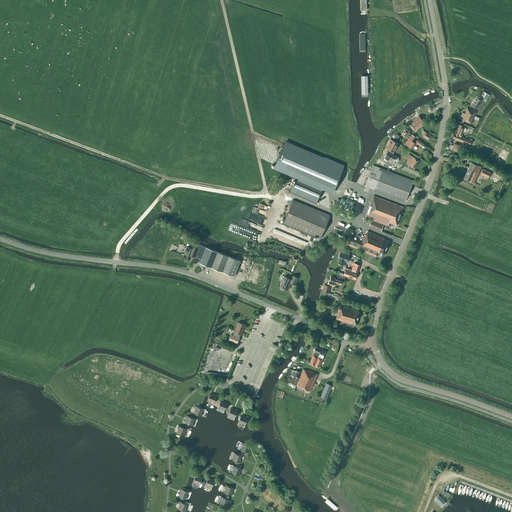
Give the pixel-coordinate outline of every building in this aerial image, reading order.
[(477,95),(474,100),(482,106),(484,102),(485,102),(490,95),(484,91),(480,96),(482,98),(482,99),(477,95)] [(479,110),(482,106),(474,100),(471,105),(479,110)] [(461,116),(463,117),(462,120),(464,121),(470,124),(473,118),(476,111),(467,108),(464,114),(462,113),(461,116)] [(419,126),(420,127),(424,123),(418,116),(413,120),(414,121),(410,124),(415,130),(419,126)] [(458,124),(452,138),(470,145),(471,140),(461,136),(465,127),(458,124)] [(401,135),(407,139),(411,134),(409,133),(410,131),(408,130),(407,131),(405,129),(401,135)] [(412,134),(408,139),(405,144),(411,148),(415,143),(412,141),(415,137),(412,134)] [(396,156),(393,154),(398,143),(390,139),(385,147),(390,150),(389,152),(387,151),(384,156),(393,161),(396,156)] [(316,202),(322,188),(332,192),(343,167),(284,142),(274,167),(296,177),(291,191),(316,202)] [(460,146),(454,143),(451,149),(457,152),(460,146)] [(409,154),(406,158),(408,160),(406,163),(410,165),(410,166),(414,168),(419,160),(414,158),(409,154)] [(471,162),(463,178),(473,182),(481,166),(471,162)] [(365,186),(405,201),(413,181),(372,165),(365,186)] [(483,169),(480,174),(488,178),(491,172),(483,169)] [(403,207),(373,196),(365,217),(389,226),(390,223),(396,225),(403,207)] [(283,223),(320,238),(330,215),(293,200),(283,223)] [(368,226),(381,231),(383,225),(371,220),(368,226)] [(378,253),(383,255),(389,241),(384,239),(384,238),(367,231),(365,235),(362,242),(349,236),(346,244),(376,257),(378,253)] [(183,256),(190,259),(191,256),(195,257),(201,259),(199,263),(234,276),(240,260),(200,244),(198,248),(191,245),(190,247),(187,246),(183,256)] [(349,255),(349,253),(341,250),(336,262),(344,265),(345,261),(347,262),(349,255)] [(359,265),(353,263),(351,269),(346,267),(343,275),(354,279),(357,273),(355,272),(355,271),(357,272),(359,265)] [(291,282),(294,284),(297,277),(292,275),(291,279),(284,276),(282,282),(280,286),(288,289),(291,282)] [(340,284),(341,280),(330,277),(329,281),(328,281),(327,284),(334,286),(335,283),(340,284)] [(330,286),(324,284),(322,291),(328,293),(330,286)] [(339,309),(336,319),(350,323),(356,324),(360,311),(354,309),(354,308),(341,304),(339,309)] [(229,340),(237,344),(239,338),(240,334),(241,334),(245,325),(238,322),(234,332),(233,335),(231,335),(229,340)] [(309,364),(318,368),(322,359),(318,357),(318,355),(322,349),(316,346),(313,351),(314,352),(313,354),(309,364)] [(294,371),(292,375),(293,375),(290,383),(297,386),(310,391),(317,374),(308,371),(307,371),(303,370),(299,378),(296,376),(298,372),(294,371)] [(320,397),(326,399),(332,386),(326,383),(320,397)] [(210,393),(207,401),(209,402),(209,401),(214,403),(217,395),(215,394),(214,395),(210,393)] [(219,409),(220,408),(224,410),(228,402),(225,401),(225,402),(221,401),(217,408),(219,409)] [(202,414),(201,414),(203,409),(195,406),(194,408),(195,408),(193,413),(201,416),(202,414)] [(230,408),(228,415),(230,416),(235,417),(238,409),(235,408),(235,410),(230,408)] [(194,424),(193,423),(195,419),(187,415),(186,418),(187,418),(185,423),(193,426),(194,424)] [(241,415),(238,423),(240,424),(240,423),(245,425),(248,417),(246,416),(245,417),(241,415)] [(177,433),(184,436),(185,434),(185,433),(186,429),(178,425),(177,428),(178,428),(177,433)] [(241,445),(242,445),(240,450),(248,453),(249,451),(248,450),(250,446),(242,443),(241,445)] [(241,456),(234,453),(233,455),(234,455),(232,460),(240,463),(241,461),(240,460),(241,456)] [(232,468),(233,468),(231,473),(239,476),(240,474),(239,473),(241,469),(233,466),(232,468)] [(196,475),(193,483),(195,483),(200,484),(203,476),(200,476),(200,477),(196,475)] [(207,486),(207,485),(212,487),(215,479),(213,478),(212,479),(208,478),(205,485),(207,486)] [(225,487),(224,492),(232,495),(233,493),(231,493),(233,488),(226,485),(225,487)] [(179,495),(186,499),(187,496),(186,496),(188,491),(180,488),(179,491),(180,491),(179,495)] [(445,502),(438,495),(436,497),(438,498),(435,500),(441,506),(445,502)] [(323,496),(320,500),(332,511),(336,508),(323,496)] [(220,499),(221,499),(219,504),(227,507),(228,505),(227,504),(229,500),(221,497),(220,499)] [(186,510),(186,509),(188,505),(179,501),(179,504),(180,504),(178,509),(186,511),(186,510)]
